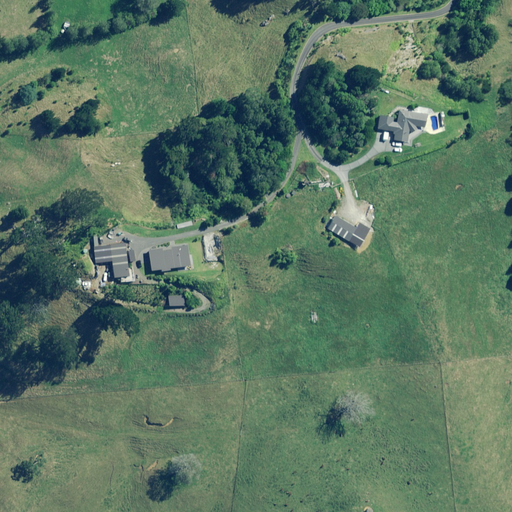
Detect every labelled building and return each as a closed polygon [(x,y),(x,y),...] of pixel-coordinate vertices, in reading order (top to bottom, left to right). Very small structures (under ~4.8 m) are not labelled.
[(425,115),(398,111),(396,119),(379,116),(377,130),(394,133),(393,141),(406,143),(408,132),(414,133),(415,127),(423,128),(425,115)] [(341,182),(338,175),(332,178),(335,184),(341,182)] [(355,229),(336,217),(328,230),(348,242),(355,229)] [(126,268),(123,244),(90,248),(92,264),(110,262),(112,278),(118,278),(118,283),(133,281),(131,268),(126,268)] [(188,267),(186,246),(170,249),(161,250),(147,251),(150,272),(159,270),(159,272),(168,271),(168,269),(188,267)] [(186,307),(185,297),(169,297),(169,307),(186,307)]
